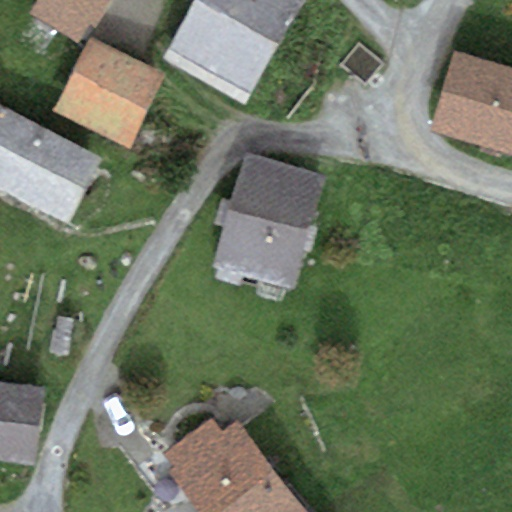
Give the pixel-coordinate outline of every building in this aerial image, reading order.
[(111,0),(36,0),(27,16),(76,44),(90,21),(97,25),(111,0)] [(303,0),(197,0),(164,59),(246,104),(303,0)] [(164,76),(91,40),(55,112),(128,148),(164,76)] [(511,68),(453,50),(427,130),(511,156),(511,68)] [(99,158),(0,106),(0,190),(64,224),(99,158)] [(323,178),(246,154),(214,260),(291,284),(323,178)] [(43,389),(0,383),(0,460),(33,465),(43,389)] [(197,511),(219,511),(273,471),(235,421),(221,432),(210,417),(163,454),(173,466),(166,472),(197,511)] [(273,471),(219,511),(301,511),(304,510),(273,471)]
